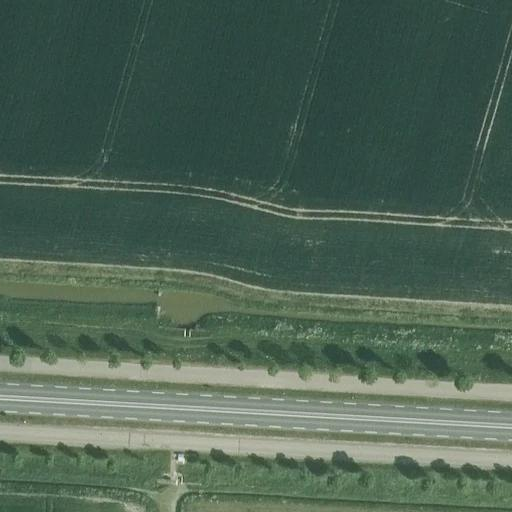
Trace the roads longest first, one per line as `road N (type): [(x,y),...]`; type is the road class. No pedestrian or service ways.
road 1 (unclassified): [(511,393),(0,363)]
road 2 (primary): [(511,427),(0,398)]
road 3 (unclassified): [(511,462),(0,434)]
